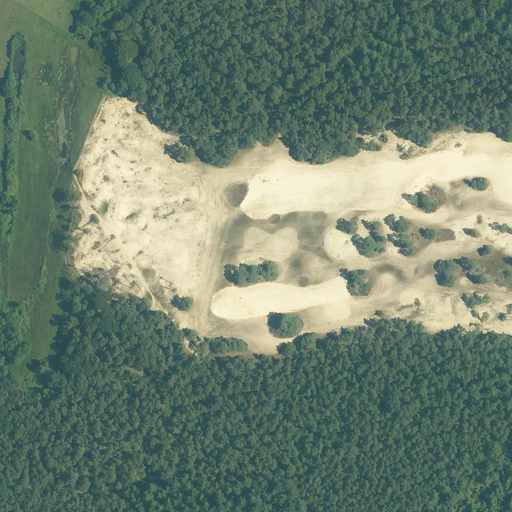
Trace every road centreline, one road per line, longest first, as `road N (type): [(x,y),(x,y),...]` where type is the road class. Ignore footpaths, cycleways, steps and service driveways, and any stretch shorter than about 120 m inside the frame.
road 1 (track): [(511,70),(306,101),(235,132),(107,92)]
road 2 (track): [(282,472),(511,425)]
road 3 (track): [(171,320),(282,472)]
road 4 (track): [(136,511),(102,492),(28,491),(0,502)]
